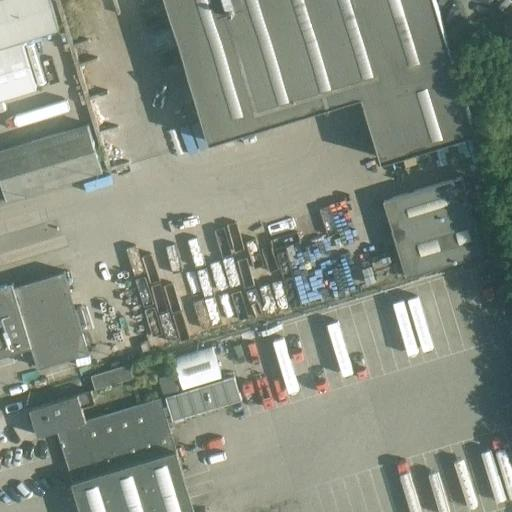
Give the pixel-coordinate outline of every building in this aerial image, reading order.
[(0,0),(0,46),(22,40),(22,39),(60,27),(51,0),(0,0)] [(319,105),(287,0),(171,0),(213,137),(319,105)] [(364,95),(457,66),(437,0),(289,0),(322,107),(364,95)] [(22,40),(0,46),(0,98),(36,87),(22,40)] [(383,157),(476,129),(457,66),(364,95),(383,157)] [(89,124),(0,151),(0,178),(6,199),(103,170),(89,124)] [(462,176),(384,200),(407,276),(485,253),(462,176)] [(32,345),(31,346),(37,367),(88,352),(64,271),(14,286),(32,345)] [(32,345),(14,286),(13,282),(0,286),(0,355),(31,346),(32,345)] [(222,379),(212,349),(174,360),(182,390),(222,379)] [(134,377),(130,363),(91,375),(96,390),(134,377)] [(180,392),(174,374),(159,378),(165,397),(180,393),(180,392)] [(234,378),(165,399),(168,407),(164,409),(166,416),(171,415),(173,422),(241,401),(234,378)] [(94,403),(90,391),(30,409),(38,436),(57,430),(72,481),(176,449),(160,398),(86,421),(82,407),(94,403)] [(194,511),(176,449),(72,481),(81,511),(194,511)]
